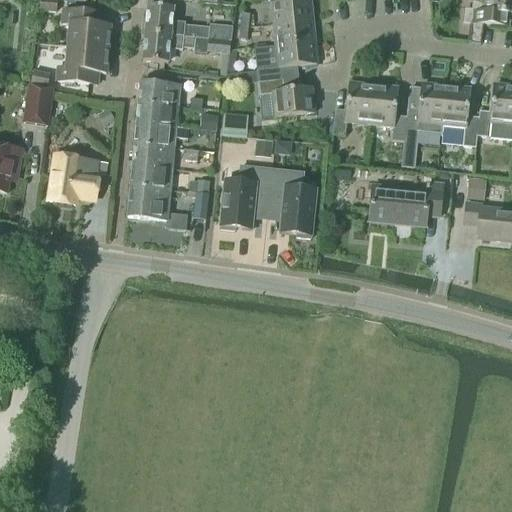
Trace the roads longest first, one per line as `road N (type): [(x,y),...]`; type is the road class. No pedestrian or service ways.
road 1 (tertiary): [(511,344),(331,293),(0,242)]
road 2 (residential): [(342,70),(346,39),(409,33),(414,51),(511,60)]
road 3 (unknown): [(111,264),(76,409)]
